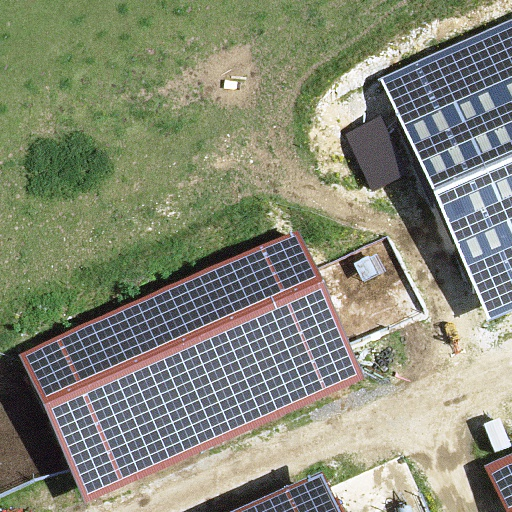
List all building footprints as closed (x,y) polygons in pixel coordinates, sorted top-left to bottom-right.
[(511,23),(389,78),(493,313),(511,304),(511,23)] [(381,121),(348,136),(373,188),(406,173),(381,121)] [(291,241),(19,357),(80,498),(352,383),(291,241)] [(511,511),(511,456),(487,467),(506,511),(511,511)] [(334,511),(320,479),(244,511),(334,511)]
